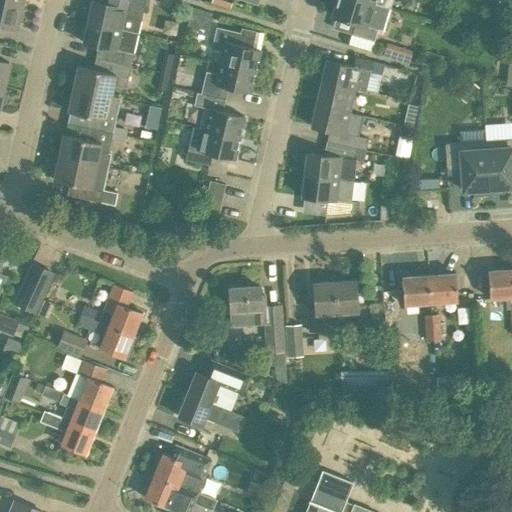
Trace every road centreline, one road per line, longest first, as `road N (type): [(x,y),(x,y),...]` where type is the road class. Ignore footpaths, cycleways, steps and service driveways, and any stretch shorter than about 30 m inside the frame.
road 1 (residential): [(253,250),(511,234)]
road 2 (residential): [(253,250),(309,0)]
road 3 (residential): [(100,505),(184,281)]
road 4 (residential): [(4,210),(54,0)]
road 5 (residential): [(184,281),(4,210)]
